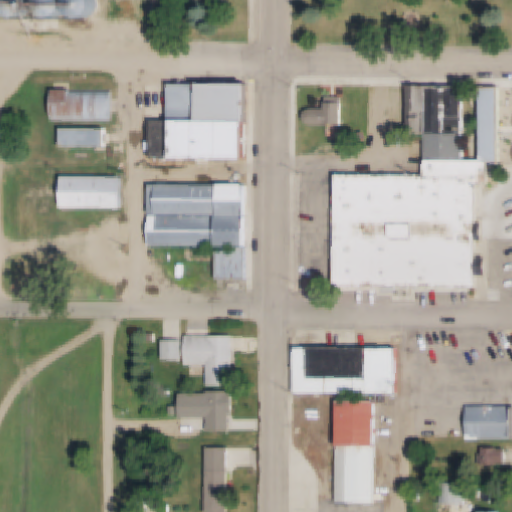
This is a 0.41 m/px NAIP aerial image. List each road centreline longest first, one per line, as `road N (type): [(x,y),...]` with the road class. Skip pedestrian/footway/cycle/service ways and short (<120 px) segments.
road 1 (residential): [(0,307),(511,313)]
road 2 (residential): [(270,511),(274,0)]
road 3 (residential): [(274,67),(0,64)]
road 4 (residential): [(511,68),(274,67)]
road 5 (residential): [(0,186),(2,308)]
